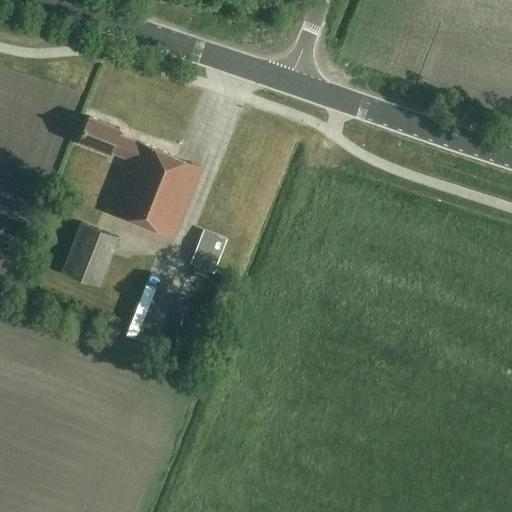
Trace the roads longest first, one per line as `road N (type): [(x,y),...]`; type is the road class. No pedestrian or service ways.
road 1 (tertiary): [(288,83),(16,0)]
road 2 (tertiary): [(511,155),(288,83)]
